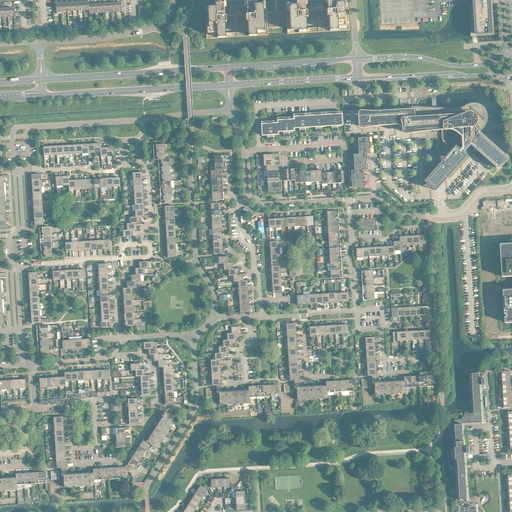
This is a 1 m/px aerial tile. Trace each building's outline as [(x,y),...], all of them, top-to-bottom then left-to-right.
[(299,29),(299,32),(307,32),(307,17),(308,17),(308,15),(311,15),(310,10),(306,10),(306,4),(308,4),(307,0),(297,0),(297,1),(296,1),(296,2),(297,2),(297,4),(289,5),(289,3),(288,3),(288,10),(290,10),(291,30),(299,29)] [(335,30),(339,30),(338,27),(346,27),(346,25),(348,25),(348,20),(346,20),(345,6),(347,6),(347,1),(337,2),(336,0),(326,0),(327,2),(328,2),(329,9),(325,9),(325,14),(328,14),(328,15),(329,15),(330,31),(335,30)] [(471,5),(473,36),(478,36),(493,35),(491,4),(489,4),(489,0),(475,0),(476,5),(471,5)] [(244,14),(244,19),(247,19),(247,20),(248,20),(249,31),(249,35),(254,35),(258,35),(257,32),(265,31),(264,8),(266,8),(265,1),(263,1),(264,3),(256,3),(256,1),(245,1),(246,7),(247,6),(248,14),(247,14),(246,14),(244,14)] [(218,34),(218,37),(226,37),(226,32),(226,21),(227,21),(227,20),(230,20),(229,15),(226,15),(225,15),(225,8),(227,8),(226,2),(216,3),(216,6),(207,6),(207,11),(209,11),(210,27),(208,28),(208,33),(210,33),(210,35),(218,34)] [(270,27),(286,26),(285,12),(269,13),(270,27)] [(378,110),(371,110),(368,110),(363,110),(362,110),(361,110),(360,110),(360,111),(359,111),(359,112),(358,112),(358,113),(359,124),(359,125),(359,126),(360,126),(360,127),(361,127),(362,128),(363,128),(368,127),(371,126),(375,125),(379,125),(397,124),(398,124),(399,124),(400,125),(401,126),(401,128),(403,132),(403,133),(404,133),(405,133),(406,133),(416,132),(424,131),(427,131),(434,130),(435,130),(435,131),(436,131),(437,131),(438,131),(438,130),(438,129),(442,129),(442,140),(441,140),(442,154),(443,154),(443,156),(441,156),(440,156),(441,162),(441,163),(428,178),(427,178),(425,180),(427,182),(424,185),(430,188),(430,187),(431,186),(436,190),(438,187),(465,156),(466,156),(466,155),(466,154),(469,150),(491,169),(494,165),(496,167),(497,168),(498,168),(499,168),(500,167),(508,159),(508,158),(508,157),(507,156),(479,131),(480,130),(482,129),(483,128),(485,126),(486,124),(487,123),(487,121),(488,119),(488,117),(488,115),(487,113),(487,111),(486,110),(485,108),(484,106),(483,105),(481,104),(479,103),(477,102),(475,102),(474,102),(471,102),(469,103),(468,103),(465,104),(464,105),(462,106),(461,107),(459,107),(458,107),(456,108),(454,108),(437,107),(437,106),(436,106),(436,105),(435,105),(434,105),(433,105),(433,106),(433,107),(418,106),(411,106),(411,108),(392,109),(378,110)] [(343,111),(326,112),(327,126),(332,125),(332,131),(338,130),(338,125),(343,125),(343,111)] [(293,113),(294,116),(295,128),(300,127),(300,133),(306,132),(306,127),(311,127),(310,112),(293,113)] [(326,112),(310,112),(311,127),(316,126),(316,132),(322,131),(322,126),(327,126),(326,112)] [(277,117),(278,120),(279,131),(284,131),(284,136),(290,136),(290,131),(295,130),(295,128),(294,116),(277,117)] [(278,120),(261,121),(262,135),(268,135),(268,140),(274,140),(274,134),(279,134),(279,131),(278,120)] [(359,148),(359,153),(368,153),(373,153),(372,136),(358,137),(358,142),(353,143),(353,149),(359,148)] [(153,144),(154,152),(165,151),(164,143),(153,144)] [(154,159),(159,159),(165,158),(165,151),(154,152),(154,159)] [(354,165),(355,170),(363,169),(363,170),(369,169),(368,153),(359,153),(354,153),(354,159),(349,159),(349,165),(354,165)] [(215,155),(215,163),(226,162),(226,154),(215,155)] [(159,159),(159,166),(170,165),(170,158),(165,158),(159,159)] [(215,163),(215,170),(216,170),(222,170),(226,170),(226,162),(215,163)] [(159,166),(160,173),(170,173),(170,165),(159,166)] [(355,170),(349,170),(350,187),(364,186),(364,180),(369,180),(369,174),(363,175),(363,170),(363,169),(355,170)] [(133,172),(134,179),(143,178),(143,177),(142,173),(146,173),(146,170),(142,170),(142,172),(133,172)] [(63,185),(69,184),(69,180),(69,175),(70,175),(70,171),(68,172),(68,175),(64,176),(64,172),(61,172),(62,176),(63,176),(63,185)] [(57,185),(63,185),(63,176),(62,176),(58,176),(58,172),(55,172),(55,176),(56,176),(57,185)] [(29,182),(33,181),(32,180),(41,180),(41,173),(32,174),(32,179),(29,179),(29,182)] [(112,173),(112,177),(113,177),(114,186),(120,186),(120,177),(115,177),(115,173),(112,173)] [(93,174),(93,178),(94,178),(95,187),(101,187),(101,178),(100,178),(96,178),(96,174),(93,174)] [(99,174),(100,178),(101,178),(101,187),(107,186),(107,177),(106,178),(102,178),(102,174),(99,174)] [(106,174),(106,178),(107,177),(107,186),(114,186),(113,177),(112,177),(109,177),(108,174),(106,174)] [(74,176),(74,179),(76,179),(76,188),(82,188),(82,179),(81,179),(77,179),(77,175),(74,176)] [(81,175),(81,179),(82,179),(82,188),(89,188),(88,179),(87,179),(83,179),(83,175),(81,175)] [(87,175),(87,179),(88,179),(89,188),(95,187),(94,178),(93,178),(90,179),(89,175),(87,175)] [(134,179),(134,185),(143,184),(143,183),(143,180),(147,179),(146,177),(143,177),(143,178),(134,179)] [(29,188),(33,188),(33,187),(42,186),(41,180),(32,180),(33,181),(33,185),(29,185),(29,188)] [(160,181),(160,188),(171,187),(171,180),(160,181)] [(134,185),(135,191),(144,191),(143,190),(143,186),(147,186),(147,183),(143,183),(143,184),(134,185)] [(29,194),(33,194),(33,193),(42,192),(42,186),(33,187),(33,188),(33,191),(29,191),(29,194)] [(160,188),(161,195),(172,195),(171,187),(160,188)] [(135,191),(135,197),(144,197),(144,196),(144,192),(147,192),(147,189),(143,190),(144,191),(135,191)] [(30,200),(34,200),(34,199),(43,199),(42,192),(33,193),(33,194),(34,198),(30,198),(30,200)] [(224,192),(213,192),(213,200),(224,199),(224,192)] [(172,195),(161,195),(161,203),(172,202),(172,195)] [(135,197),(135,204),(144,203),(144,202),(144,198),(148,198),(148,196),(144,196),(144,197),(135,197)] [(30,207),(34,206),(34,205),(43,205),(43,199),(34,199),(34,200),(34,204),(30,204),(30,207)] [(501,200),(483,201),(483,203),(483,206),(481,206),(482,209),(490,208),(490,206),(491,206),(491,207),(501,206),(501,200)] [(211,203),(212,209),(221,209),(221,208),(220,204),(224,204),(224,201),(220,201),(220,202),(211,203)] [(135,204),(136,210),(145,209),(145,208),(144,205),(148,204),(148,202),(144,202),(144,203),(135,204)] [(31,213),(34,213),(34,212),(43,211),(43,205),(34,205),(34,206),(34,210),(31,210),(31,213)] [(162,213),(166,213),(166,212),(175,212),(174,205),(165,206),(165,211),(162,211),(162,213)] [(136,210),(136,216),(141,216),(145,216),(145,217),(149,217),(149,214),(145,215),(145,211),(149,211),(148,208),(145,208),(145,209),(136,210)] [(212,209),(212,216),(221,215),(221,214),(221,210),(225,210),(224,208),(221,208),(221,209),(212,209)] [(328,211),(328,218),(339,218),(338,210),(328,211)] [(31,219),(35,219),(35,218),(44,217),(43,211),(34,212),(34,213),(35,216),(31,217),(31,219)] [(162,220),(166,219),(166,218),(175,218),(175,212),(166,212),(166,213),(166,217),(162,217),(162,220)] [(299,213),(299,216),(300,216),(301,225),(307,225),(307,216),(306,216),(302,216),(302,212),(299,213)] [(305,212),(306,216),(307,216),(307,225),(314,224),(313,216),(308,216),(308,212),(305,212)] [(286,213),(287,217),(288,217),(288,226),(295,226),(294,217),(293,217),(289,217),(289,213),(286,213)] [(293,213),(293,217),(294,217),(295,226),(301,225),(300,216),(299,216),(296,217),(295,213),(293,213)] [(212,216),(213,222),(221,221),(221,220),(221,217),(225,216),(225,214),(221,214),(221,215),(212,216)] [(275,218),(274,218),(270,218),(270,214),(268,215),(268,218),(269,218),(269,227),(276,227),(275,218)] [(274,214),(274,218),(275,218),(276,227),(282,226),(281,217),(280,218),(277,218),(276,214),(274,214)] [(280,214),(280,218),(281,217),(282,226),(288,226),(288,217),(287,217),(283,217),(283,214),(280,214)] [(35,218),(35,219),(35,223),(31,223),(31,226),(35,226),(35,224),(44,224),(44,217),(35,218)] [(163,226),(166,226),(166,225),(175,224),(175,218),(166,218),(166,219),(166,223),(162,223),(163,226)] [(328,218),(328,226),(339,225),(339,218),(328,218)] [(213,222),(213,228),(222,228),(222,227),(222,223),(225,223),(225,220),(221,220),(221,221),(213,222)] [(163,232),(167,232),(167,231),(176,230),(175,224),(166,225),(166,226),(167,229),(163,230),(163,232)] [(328,226),(329,233),(340,232),(339,225),(328,226)] [(40,227),(40,234),(51,234),(51,226),(40,227)] [(213,228),(213,234),(222,234),(222,233),(222,229),(226,229),(226,226),(222,227),(222,228),(213,228)] [(163,239),(167,238),(167,237),(176,237),(176,230),(167,231),(167,232),(167,236),(163,236),(163,239)] [(411,231),(412,235),(413,235),(413,244),(419,244),(419,235),(418,235),(414,235),(414,231),(411,231)] [(418,231),(418,235),(419,235),(419,244),(426,243),(425,234),(420,235),(420,231),(418,231)] [(329,233),(329,240),(340,240),(340,232),(329,233)] [(400,236),(400,240),(401,245),(407,244),(406,236),(405,236),(401,236),(401,232),(399,232),(399,236),(400,236)] [(405,232),(405,236),(406,236),(407,244),(413,244),(413,235),(412,235),(408,235),(408,232),(405,232)] [(213,234),(214,241),(223,240),(223,239),(222,236),(226,235),(226,233),(222,233),(222,234),(213,234)] [(164,245),(167,245),(167,243),(176,243),(176,237),(167,237),(167,238),(167,242),(164,242),(164,245)] [(394,241),(394,245),(395,250),(401,249),(401,245),(400,240),(396,241),(395,237),(393,237),(393,241),(394,241)] [(214,241),(214,247),(223,247),(223,245),(223,242),(227,242),(226,239),(223,239),(223,240),(214,241)] [(329,240),(330,248),(341,247),(340,240),(329,240)] [(380,242),(381,246),(382,246),(382,255),(388,255),(388,246),(387,246),(383,246),(383,242),(380,242)] [(387,242),(387,246),(388,246),(388,255),(395,254),(395,250),(394,245),(389,246),(389,242),(387,242)] [(511,242),(501,243),(503,275),(502,275),(503,277),(511,276),(511,287),(503,288),(505,323),(511,322),(511,242)] [(164,251),(168,251),(168,250),(177,249),(176,243),(167,243),(167,245),(168,248),(164,248),(164,251)] [(361,244),(362,247),(363,247),(363,256),(370,256),(369,247),(368,247),(364,247),(364,243),(361,244)] [(368,243),(368,247),(369,247),(370,256),(376,255),(375,247),(374,247),(371,247),(370,243),(368,243)] [(374,243),(374,247),(375,247),(376,255),(382,255),(382,246),(381,246),(377,246),(377,243),(374,243)] [(363,247),(362,247),(358,248),(358,244),(355,244),(355,248),(356,248),(357,257),(363,256),(363,247)] [(223,247),(214,247),(215,254),(223,253),(223,248),(227,248),(227,245),(223,245),(223,247)] [(330,248),(330,255),(341,254),(341,247),(330,248)] [(52,248),(41,249),(42,257),(53,256),(52,248)] [(168,250),(168,251),(168,255),(164,255),(164,257),(168,257),(168,256),(177,256),(177,249),(168,250)] [(220,263),(224,263),(224,262),(229,262),(228,257),(232,257),(232,254),(228,255),(228,256),(219,256),(220,263)] [(330,255),(331,262),(342,262),(341,254),(330,255)] [(225,269),(229,269),(233,268),(233,263),(237,263),(237,261),(233,261),(233,262),(229,262),(224,262),(224,263),(225,269)] [(99,264),(99,270),(108,270),(108,269),(108,265),(112,264),(112,262),(108,262),(108,263),(99,264)] [(331,262),(331,270),(342,269),(342,262),(331,262)] [(71,265),(71,269),(72,269),(73,278),(79,278),(79,269),(78,269),(74,269),(74,265),(71,265)] [(77,265),(78,269),(79,269),(79,278),(86,277),(85,268),(80,269),(80,265),(77,265)] [(60,270),(59,270),(55,270),(55,266),(52,267),(52,271),(53,270),(54,279),(60,279),(60,270)] [(59,266),(59,270),(60,270),(60,279),(67,278),(66,270),(65,270),(61,270),(61,266),(59,266)] [(65,266),(65,270),(66,270),(67,278),(73,278),(72,269),(71,269),(68,269),(67,266),(65,266)] [(229,275),(234,275),(238,274),(238,269),(242,269),(242,267),(238,267),(238,268),(233,268),(229,269),(229,275)] [(99,270),(100,276),(109,276),(109,275),(108,271),(112,271),(112,268),(108,269),(108,270),(99,270)] [(342,269),(331,270),(332,277),(343,277),(342,269)] [(362,270),(362,278),(373,277),(373,269),(362,270)] [(26,280),(30,279),(29,278),(38,278),(38,271),(29,272),(29,277),(26,277),(26,280)] [(234,281),(239,281),(243,280),(243,275),(247,275),(246,273),(242,273),(243,274),(238,274),(234,275),(234,281)] [(100,276),(100,283),(109,282),(109,281),(109,277),(113,277),(112,275),(109,275),(109,276),(100,276)] [(362,278),(363,285),(374,284),(373,277),(362,278)] [(26,286),(30,286),(30,285),(39,284),(38,278),(29,278),(30,279),(30,283),(26,283),(26,286)] [(239,281),(239,287),(248,286),(248,285),(248,281),(252,281),(251,279),(247,279),(247,280),(243,280),(239,281)] [(100,283),(100,289),(109,288),(109,287),(109,284),(113,284),(113,281),(109,281),(109,282),(100,283)] [(27,292),(30,292),(30,291),(39,290),(39,284),(30,285),(30,286),(30,289),(26,289),(27,292)] [(363,285),(363,292),(374,292),(374,284),(363,285)] [(239,287),(239,293),(248,292),(248,291),(248,288),(252,288),(252,285),(248,285),(248,286),(239,287)] [(100,289),(101,295),(110,295),(110,294),(109,290),(113,290),(113,287),(109,287),(109,288),(100,289)] [(27,298),(31,298),(31,297),(40,297),(39,290),(30,291),(30,292),(31,296),(27,296),(27,298)] [(239,293),(240,299),(249,299),(249,298),(248,294),(252,294),(252,291),(248,291),(248,292),(239,293)] [(374,292),(363,292),(363,300),(374,299),(374,292)] [(101,295),(101,302),(110,301),(110,300),(110,296),(114,296),(114,293),(110,294),(110,295),(101,295)] [(27,305),(31,304),(31,303),(40,303),(40,297),(31,297),(31,298),(31,302),(27,302),(27,305)] [(240,299),(240,306),(249,305),(249,304),(249,300),(253,300),(253,298),(249,298),(249,299),(240,299)] [(101,302),(102,308),(111,307),(110,306),(110,303),(114,302),(114,300),(110,300),(110,301),(101,302)] [(28,311),(32,311),(31,310),(40,309),(40,303),(31,303),(31,304),(31,308),(28,308),(28,311)] [(249,305),(240,306),(241,312),(250,312),(249,307),(253,306),(253,304),(249,304),(249,305)] [(102,308),(102,314),(111,314),(111,313),(111,309),(114,309),(114,306),(110,306),(111,307),(102,308)] [(28,317),(32,317),(32,316),(41,315),(40,309),(31,310),(32,311),(32,314),(28,315),(28,317)] [(102,314),(102,320),(111,320),(111,319),(111,315),(115,315),(115,312),(111,313),(111,314),(102,314)] [(32,316),(32,317),(32,321),(28,321),(28,324),(32,324),(32,322),(41,322),(48,321),(48,318),(41,319),(41,315),(32,316)] [(111,320),(102,320),(103,327),(112,326),(111,322),(115,321),(115,319),(111,319),(111,320)] [(287,323),(287,329),(296,329),(296,328),(296,324),(300,324),(299,321),(295,321),(296,322),(287,323)] [(37,325),(37,332),(48,332),(48,324),(37,325)] [(232,329),(232,333),(237,333),(241,332),(241,334),(245,334),(245,331),(241,331),(241,327),(245,327),(244,324),(240,325),(241,326),(238,326),(238,324),(229,325),(229,329),(232,329)] [(287,329),(288,336),(297,335),(296,334),(296,330),(300,330),(300,328),(296,328),(296,329),(287,329)] [(37,332),(38,340),(49,339),(48,332),(37,332)] [(288,336),(288,342),(297,341),(297,340),(297,337),(300,337),(300,334),(296,334),(297,335),(288,336)] [(366,337),(366,344),(375,343),(375,342),(375,338),(379,338),(378,335),(375,336),(375,337),(366,337)] [(38,340),(38,347),(49,346),(49,339),(38,340)] [(288,342),(288,348),(297,348),(297,347),(297,343),(301,343),(301,340),(297,340),(297,341),(288,342)] [(366,344),(367,350),(375,349),(375,348),(375,345),(379,344),(379,342),(375,342),(375,343),(366,344)] [(49,346),(38,347),(39,355),(48,354),(50,354),(49,346)] [(288,348),(289,355),(298,354),(298,353),(297,349),(301,349),(301,346),(297,347),(297,348),(288,348)] [(367,350),(367,356),(376,356),(376,354),(376,351),(379,351),(379,348),(375,348),(375,349),(367,350)] [(289,355),(289,361),(298,360),(298,359),(298,356),(302,355),(301,353),(298,353),(298,354),(289,355)] [(367,356),(367,362),(376,362),(376,361),(376,357),(380,357),(380,354),(376,354),(376,356),(367,356)] [(289,361),(290,367),(298,367),(298,366),(298,362),(302,362),(302,359),(298,359),(298,360),(289,361)] [(132,370),(136,369),(140,369),(140,364),(144,364),(144,361),(140,362),(128,363),(129,370),(132,370)] [(367,362),(368,369),(377,368),(377,367),(376,363),(380,363),(380,361),(376,361),(376,362),(367,362)] [(212,366),(212,372),(221,371),(221,370),(221,367),(224,366),(224,364),(220,364),(221,365),(212,366)] [(290,367),(290,373),(299,373),(299,372),(299,368),(302,368),(302,365),(298,366),(298,367),(290,367)] [(136,376),(141,375),(145,375),(145,370),(149,370),(149,367),(145,368),(140,369),(136,369),(136,376)] [(377,368),(368,369),(368,375),(377,375),(377,370),(381,369),(380,367),(377,367),(377,368)] [(212,372),(212,378),(221,378),(221,377),(221,373),(225,373),(225,370),(221,370),(221,371),(212,372)] [(299,373),(290,373),(290,380),(299,379),(299,374),(303,374),(303,372),(299,372),(299,373)] [(455,419),(455,424),(464,423),(464,425),(484,423),(482,387),(486,387),(486,384),(485,384),(484,378),(480,378),(479,372),(470,373),(473,413),(465,413),(462,419),(455,419)] [(141,375),(141,382),(150,381),(150,380),(150,376),(154,376),(154,373),(150,374),(145,375),(141,375)] [(434,374),(426,375),(427,386),(435,385),(434,374)] [(419,375),(412,376),(412,387),(420,386),(419,375)] [(221,378),(212,378),(213,385),(222,384),(221,379),(225,379),(225,376),(221,377),(221,378)] [(405,380),(404,380),(400,381),(399,376),(397,377),(397,381),(392,381),(392,377),(389,377),(390,381),(385,381),(385,377),(382,377),(382,382),(377,382),(377,378),(372,378),(373,386),(375,386),(376,395),(383,394),(406,393),(405,387),(405,380)] [(404,376),(404,380),(405,380),(405,387),(412,387),(412,376),(404,376)] [(370,378),(362,379),(362,386),(362,387),(371,387),(370,378)] [(356,379),(349,380),(349,390),(357,390),(356,379)] [(141,382),(142,388),(151,387),(151,386),(150,382),(154,382),(154,380),(150,380),(150,381),(141,382)] [(332,381),(326,381),(327,385),(327,392),(335,391),(334,380),(332,381)] [(341,380),(334,380),(335,391),(342,391),(341,380)] [(349,380),(341,380),(342,391),(349,390),(349,380)] [(327,385),(322,385),(322,381),(319,381),(319,385),(314,386),(314,382),(312,382),(312,386),(307,386),(307,382),(304,382),(304,386),(300,387),(299,382),(295,383),(295,391),(297,391),(298,399),(328,398),(328,395),(327,392),(327,385)] [(285,383),(284,383),(285,392),(293,391),(293,383),(285,383)] [(271,384),(264,385),(264,396),(272,395),(271,384)] [(279,384),(271,384),(272,395),(279,395),(279,384)] [(249,386),(249,390),(250,397),(257,396),(256,385),(249,386)] [(264,385),(256,385),(257,396),(264,396),(264,385)] [(151,387),(142,388),(142,394),(151,394),(151,389),(154,389),(154,386),(151,386),(151,387)] [(249,390),(244,390),(244,386),(241,386),(242,390),(237,391),(237,386),(234,387),(234,391),(229,391),(229,387),(227,387),(227,391),(222,391),(222,387),(217,387),(218,396),(220,396),(220,404),(250,402),(250,397),(249,390)] [(207,388),(207,397),(208,397),(216,396),(215,388),(207,388)] [(128,398),(129,405),(138,404),(138,403),(137,399),(141,399),(141,396),(137,397),(137,398),(128,398)] [(129,405),(129,411),(138,410),(138,409),(138,406),(142,405),(141,403),(138,403),(138,404),(129,405)] [(160,414),(163,416),(171,420),(175,413),(175,407),(169,407),(166,412),(162,410),(160,414)] [(129,411),(129,417),(138,417),(138,416),(138,412),(142,412),(142,409),(138,409),(138,410),(129,411)] [(54,416),(55,423),(64,422),(63,421),(63,417),(67,417),(67,415),(63,415),(63,416),(54,416)] [(138,417),(129,417),(130,424),(139,423),(138,418),(142,418),(142,415),(138,416),(138,417)] [(145,437),(144,439),(153,444),(153,445),(158,448),(174,422),(171,420),(163,416),(161,420),(157,418),(156,420),(159,422),(157,426),(153,424),(152,426),(155,428),(153,433),(149,430),(148,432),(151,435),(149,439),(145,437)] [(55,423),(55,429),(64,429),(64,428),(64,424),(67,424),(67,421),(63,421),(64,422),(55,423)] [(455,458),(458,498),(469,497),(466,458),(473,457),(472,450),(469,450),(468,446),(465,446),(464,425),(464,423),(455,424),(453,424),(455,446),(453,446),(454,458),(455,458)] [(116,427),(116,434),(125,433),(125,432),(125,429),(129,428),(129,426),(125,426),(125,427),(116,427)] [(55,429),(55,436),(64,435),(64,434),(64,430),(68,430),(68,427),(64,428),(64,429),(55,429)] [(116,434),(117,440),(126,440),(126,439),(126,435),(129,435),(129,432),(125,432),(125,433),(116,434)] [(55,436),(56,442),(65,441),(65,440),(64,437),(68,436),(68,434),(64,434),(64,435),(55,436)] [(126,440),(117,440),(117,447),(126,446),(126,441),(130,441),(130,438),(126,439),(126,440)] [(144,439),(140,445),(149,451),(153,445),(153,444),(144,439)] [(56,442),(56,448),(65,448),(65,447),(65,443),(69,443),(68,440),(65,440),(65,441),(56,442)] [(140,445),(136,451),(145,457),(149,451),(140,445)] [(56,448),(57,454),(65,454),(65,453),(65,449),(69,449),(69,446),(65,447),(65,448),(56,448)] [(136,451),(132,457),(141,463),(145,457),(136,451)] [(57,454),(57,461),(66,460),(66,459),(66,455),(69,455),(69,453),(65,453),(65,454),(57,454)] [(128,464),(134,467),(137,470),(141,463),(132,457),(128,464)] [(66,460),(57,461),(57,467),(66,467),(66,462),(70,461),(70,459),(66,459),(66,460)] [(123,466),(116,467),(116,478),(124,477),(124,473),(123,466)] [(108,467),(101,468),(102,479),(109,478),(108,467)] [(116,467),(108,467),(109,478),(116,478),(116,467)] [(94,472),(89,473),(89,468),(86,469),(86,473),(81,473),(81,469),(79,469),(79,473),(74,473),(74,469),(71,469),(71,474),(67,474),(66,470),(62,470),(62,478),(64,478),(65,487),(95,485),(94,479),(94,472)] [(93,468),(94,472),(94,479),(102,479),(101,468),(93,468)] [(60,470),(52,471),(51,471),(52,479),(60,479),(60,470)] [(46,471),(38,471),(39,482),(47,482),(46,471)] [(16,473),(16,477),(17,477),(17,484),(24,483),(24,472),(16,473)] [(17,477),(16,477),(12,477),(11,473),(9,473),(9,477),(4,478),(4,474),(1,474),(2,478),(0,477),(0,490),(18,489),(17,484),(17,477)] [(218,486),(217,478),(211,479),(211,482),(209,483),(207,483),(210,487),(218,486)] [(201,485),(197,490),(204,494),(209,487),(206,484),(205,485),(204,487),(201,485)] [(197,490),(194,495),(201,499),(204,494),(197,490)] [(191,495),(189,499),(198,504),(201,499),(194,495),(193,497),(191,495)] [(456,511),(478,511),(478,504),(470,504),(470,500),(469,500),(469,497),(458,498),(456,498),(457,505),(459,505),(459,511),(457,511),(456,511)] [(189,504),(188,505),(194,510),(198,504),(189,499),(187,503),(189,504)]
